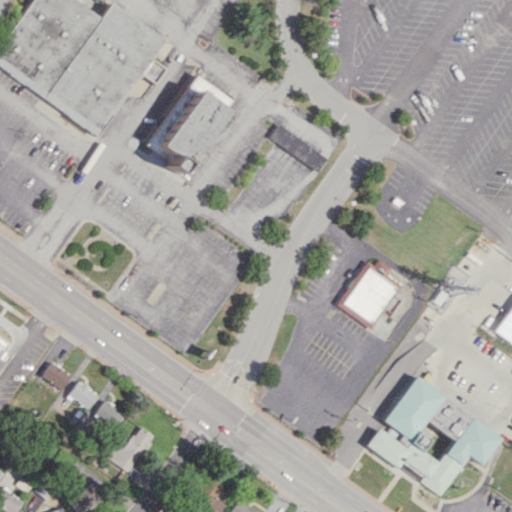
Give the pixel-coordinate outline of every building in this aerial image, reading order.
[(0,72),(95,134),(135,72),(151,83),(161,68),(148,59),(161,39),(106,3),(98,16),(73,0),(26,0),(0,41),(0,72)] [(226,98),(192,75),(166,114),(177,122),(179,119),(189,126),(187,130),(199,138),(226,98)] [(277,123),(267,136),(315,171),(324,157),(277,123)] [(362,260),(332,305),(367,328),(379,310),(387,315),(403,291),(381,276),(387,268),(374,259),(370,266),(362,260)] [(511,338),(511,301),(501,317),(492,311),(488,317),(491,319),(486,327),(509,343),(511,338)] [(37,377),(58,390),(67,374),(47,361),(37,377)] [(497,435),(409,376),(377,424),(362,445),(389,463),(386,466),(415,485),(417,482),(437,495),(464,455),(478,464),(497,435)] [(94,394),(75,381),(64,395),(84,409),(94,394)] [(90,416),(111,428),(121,412),(99,400),(90,416)] [(112,443),(103,458),(127,472),(150,434),(135,425),(121,449),(112,443)] [(198,511),(214,511),(221,502),(214,497),(221,486),(207,477),(189,506),(198,511)] [(66,499),(74,511),(77,511),(101,497),(92,483),(66,499)] [(11,511),(20,501),(1,486),(0,487),(0,508),(5,511),(11,511)] [(254,511),(237,498),(226,511),(227,511),(254,511)]
